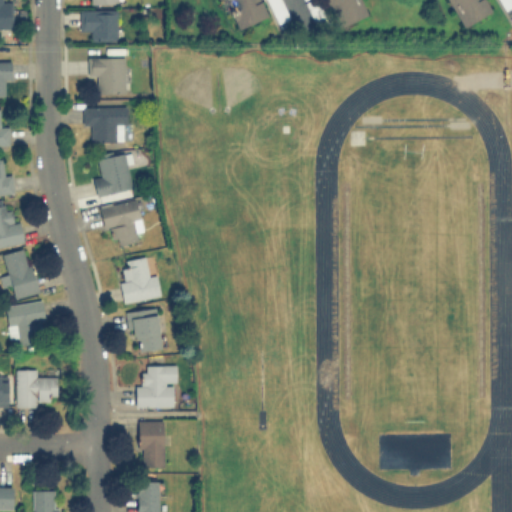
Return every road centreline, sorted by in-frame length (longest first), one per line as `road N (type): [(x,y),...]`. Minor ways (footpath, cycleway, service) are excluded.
road 1 (residential): [(98,443),(83,315),(55,194)]
road 2 (residential): [(55,194),(46,0)]
